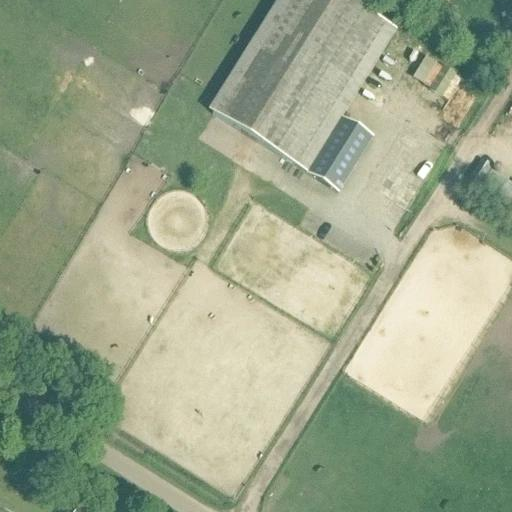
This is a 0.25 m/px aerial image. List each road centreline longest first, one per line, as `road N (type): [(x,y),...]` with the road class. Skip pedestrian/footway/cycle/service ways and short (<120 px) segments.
road 1 (track): [(246,511),(511,81)]
road 2 (unclassified): [(192,511),(0,392)]
